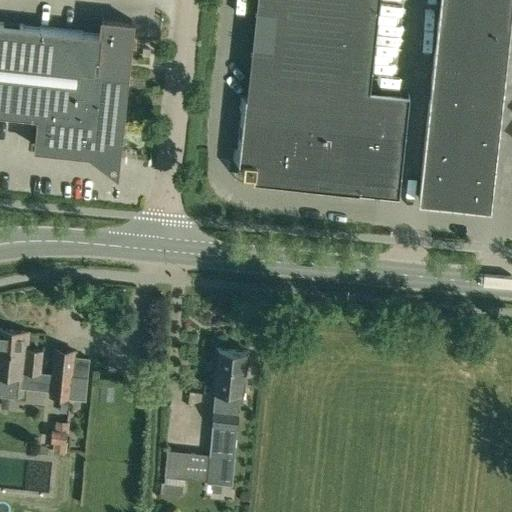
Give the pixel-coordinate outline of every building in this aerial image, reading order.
[(234,162),(238,163),(236,181),(254,183),(254,186),(266,187),(266,181),(341,189),(340,196),(356,197),(357,191),(399,195),(410,96),(370,92),(379,0),(257,0),(247,97),(241,96),(240,108),(247,108),(242,151),(235,150),(234,162)] [(0,112),(42,117),(39,147),(35,146),(35,148),(102,154),(101,162),(112,163),(113,155),(119,156),(127,72),(132,20),(131,20),(130,24),(121,23),(111,22),(102,21),(103,17),(102,17),(100,33),(0,22),(0,112)] [(490,205),(510,24),(438,17),(418,197),(490,205)] [(0,329),(0,375),(24,378),(39,379),(40,373),(42,350),(27,349),(29,333),(0,329)] [(71,399),(71,398),(75,356),(75,348),(54,347),(50,397),(61,398),(69,398),(71,399)] [(216,388),(209,453),(206,478),(206,481),(233,484),(243,390),(244,390),(247,351),(217,348),(214,388),(216,388)] [(75,356),(71,398),(85,399),(89,357),(75,356)] [(69,398),(61,398),(60,411),(68,412),(69,398)] [(56,421),(56,429),(54,428),(52,441),(55,441),(53,451),(66,452),(70,422),(56,421)] [(162,481),(160,492),(183,495),(184,483),(162,481)]
